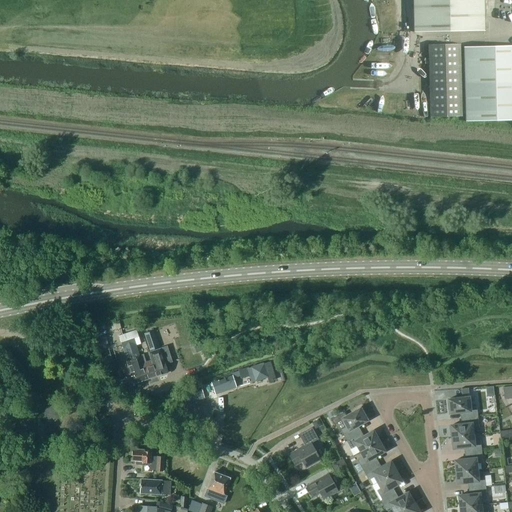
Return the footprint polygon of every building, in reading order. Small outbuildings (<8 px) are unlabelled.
[(412,0),(414,32),(485,31),(484,0),(412,0)] [(462,116),(460,50),(460,44),(428,45),(430,117),(462,116)] [(511,45),(463,47),(465,122),(511,120),(511,45)] [(137,345),(141,344),(136,330),(118,336),(123,350),(124,350),(137,345)] [(144,334),(150,351),(160,348),(154,331),(144,334)] [(109,348),(106,335),(95,338),(99,353),(106,351),(105,349),(109,348)] [(194,345),(196,353),(207,349),(204,342),(194,345)] [(137,345),(124,350),(123,350),(132,377),(133,376),(136,383),(147,380),(142,364),(140,356),(137,345)] [(152,360),(157,376),(168,373),(160,349),(149,353),(152,360)] [(152,360),(146,362),(144,355),(140,356),(142,364),(147,380),(157,376),(152,360)] [(249,368),(242,370),(244,375),(249,373),(252,382),(267,377),(269,382),(276,380),(270,362),(259,366),(258,365),(251,367),(252,368),(249,369),(249,368)] [(233,377),(212,384),(215,393),(236,386),(233,377)] [(511,398),(511,386),(503,387),(505,400),(511,398)] [(198,391),(183,396),(186,403),(200,398),(198,391)] [(463,418),(478,417),(477,406),(470,407),(469,397),(448,400),(450,414),(463,412),(463,418)] [(368,421),(361,408),(342,419),(340,415),(332,419),(339,431),(341,430),(346,440),(359,432),(356,427),(368,421)] [(452,437),(473,435),(473,428),(479,427),(478,417),(463,418),(464,424),(451,426),(452,437)] [(322,426),(318,420),(313,423),(316,429),(322,426)] [(290,455),(295,465),(302,461),(306,468),(320,460),(311,444),(319,439),(312,428),(299,435),(305,446),(290,455)] [(511,429),(500,431),(501,438),(511,437),(511,429)] [(361,452),(379,441),(373,431),(362,438),(359,432),(346,440),(352,449),(357,446),(361,452)] [(467,453),(482,452),(481,441),(474,442),(473,435),(452,437),(454,449),(467,447),(467,453)] [(364,470),(376,463),(373,458),(385,452),(379,441),(361,452),(364,458),(358,461),(364,470)] [(157,457),(151,456),(151,452),(144,452),(144,450),(133,450),(132,461),(138,461),(138,464),(143,465),(143,463),(153,464),(153,470),(156,471),(163,471),(164,457),(157,457)] [(456,472),(477,470),(477,463),(483,463),(482,452),(467,453),(468,459),(455,461),(456,472)] [(331,465),(334,472),(346,465),(343,459),(331,465)] [(378,483),(396,472),(391,462),(379,468),(376,463),(364,470),(369,480),(375,477),(378,483)] [(471,489),(486,487),(484,476),(478,477),(477,470),(456,472),(457,484),(470,483),(471,489)] [(218,493),(224,495),(230,479),(214,472),(206,492),(217,496),(218,493)] [(381,501),(394,494),(391,489),(402,482),(396,472),(378,483),(381,489),(377,491),(383,500),(381,501)] [(328,475),(307,487),(313,497),(320,493),(324,499),(338,491),(328,475)] [(170,495),(171,481),(162,481),(141,479),(140,493),(170,495)] [(362,490),(367,487),(364,482),(359,485),(362,490)] [(354,496),(361,493),(356,483),(349,487),(354,496)] [(460,508),(481,505),(480,498),(487,498),(486,487),(471,489),(472,494),(459,496),(460,508)] [(394,511),(397,511),(414,503),(408,493),(397,499),(394,494),(381,501),(386,511),(392,507),(394,511)] [(171,511),(173,506),(157,502),(157,507),(139,506),(139,511),(171,511)] [(198,511),(210,511),(213,507),(202,503),(198,511)] [(418,511),(414,503),(397,511),(418,511)]
